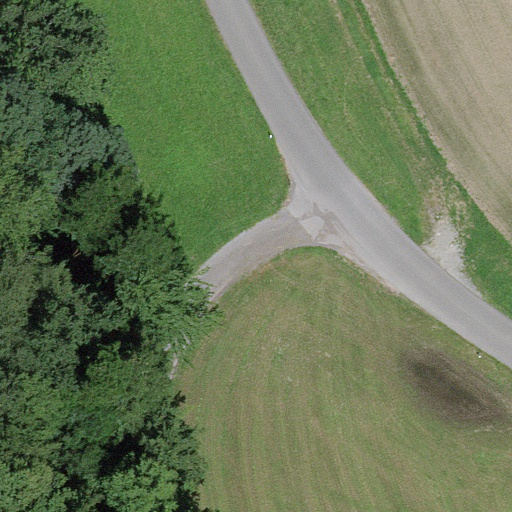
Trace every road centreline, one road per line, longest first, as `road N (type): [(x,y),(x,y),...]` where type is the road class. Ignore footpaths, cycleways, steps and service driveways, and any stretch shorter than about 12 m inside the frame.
road 1 (residential): [(511,344),(389,253),(349,209),(226,0)]
road 2 (track): [(155,331),(265,240),(341,198)]
